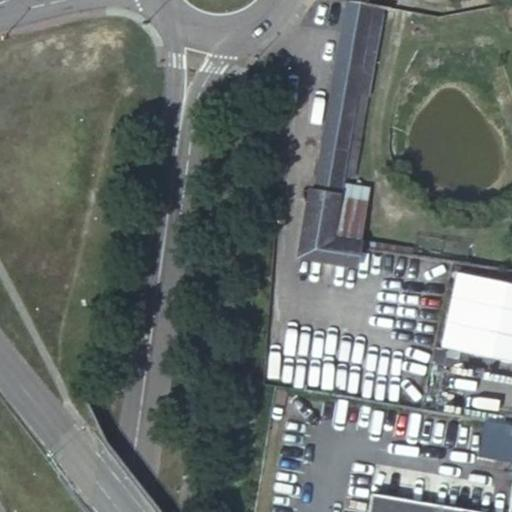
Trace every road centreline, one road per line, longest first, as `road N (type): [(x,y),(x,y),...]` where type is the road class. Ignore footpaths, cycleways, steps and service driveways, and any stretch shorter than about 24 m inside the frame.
road 1 (tertiary): [(204,28),(192,61),(125,511)]
road 2 (unclassified): [(118,511),(0,366)]
